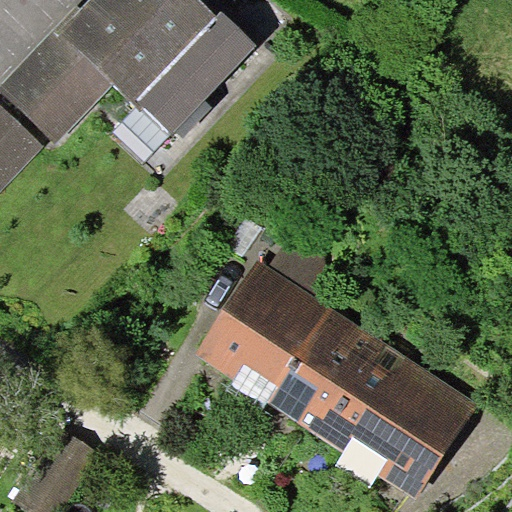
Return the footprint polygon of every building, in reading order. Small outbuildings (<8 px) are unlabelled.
[(211,29),(180,0),(105,0),(65,43),(60,37),(2,98),(49,143),(104,85),(132,112),(211,29)] [(0,119),(0,187),(34,152),(0,119)] [(290,424),(303,432),(362,342),(355,341),(348,342),(341,338),(330,354),(247,300),(206,362),(233,379),(222,396),(258,419),(269,403),(292,419),(290,424)] [(405,492),(446,430),(362,375),(373,359),(366,354),(365,346),(362,342),(303,432),(316,440),(319,436),(343,452),(332,469),(368,492),(379,475),(405,492)] [(48,511),(52,511),(85,464),(60,448),(27,498),(48,511)]
